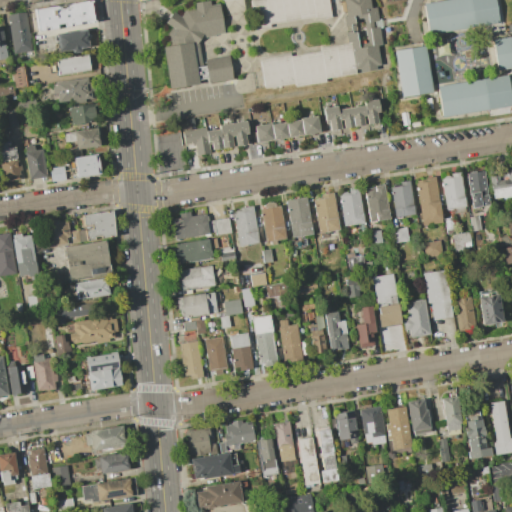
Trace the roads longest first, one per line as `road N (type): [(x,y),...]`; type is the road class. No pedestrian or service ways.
road 1 (residential): [(0,425),(125,405),(183,407),(511,352)]
road 2 (residential): [(0,209),(110,191),(163,193),(511,136)]
road 3 (tertiary): [(120,0),(164,511)]
